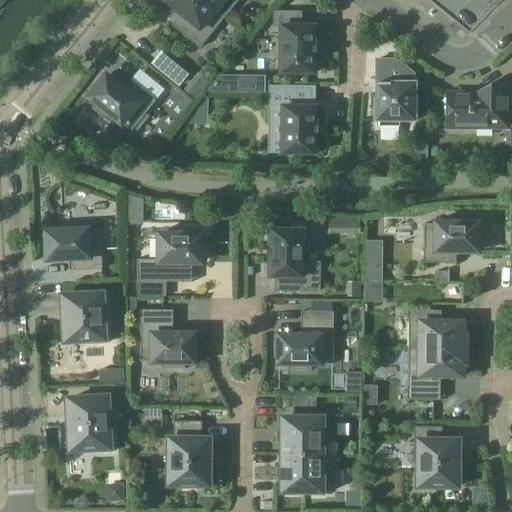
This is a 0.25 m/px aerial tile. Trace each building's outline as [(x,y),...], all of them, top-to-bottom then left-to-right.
[(200,47),(225,16),(204,0),(165,0),(165,1),(188,19),(179,30),(200,47)] [(204,0),(225,16),(237,0),(204,0)] [(301,13),(274,12),(274,26),(281,27),(280,73),(313,74),(313,60),(314,60),(314,41),(314,26),(301,26),(301,13)] [(161,53),(152,64),(179,85),(187,74),(161,53)] [(397,59),(379,59),(379,83),(377,83),(377,98),(375,98),(375,121),(379,121),(379,127),(400,127),(400,121),(415,121),(415,73),(397,59)] [(198,73),(184,90),(195,100),(209,82),(198,73)] [(207,92),(231,93),(231,76),(219,76),(219,77),(207,92)] [(93,93),(89,98),(96,103),(91,109),(110,124),(114,118),(131,132),(156,101),(136,85),(128,95),(106,77),(103,81),(100,79),(90,91),(93,93)] [(471,127),(507,127),(507,77),(475,95),(447,95),(447,119),(471,119),(471,127)] [(315,107),(311,107),(311,89),(270,88),(270,108),(283,108),(282,154),(315,154),(315,140),(316,140),(316,121),(315,121),(315,107)] [(204,98),(185,123),(207,124),(207,98),(204,98)] [(126,195),(126,210),(139,210),(139,198),(126,195)] [(424,224),(423,263),(449,264),(449,251),(477,252),(477,246),(481,246),(481,230),(478,230),(478,224),(469,224),(469,217),(445,217),(445,224),(424,224)] [(360,218),(329,218),(329,234),(360,233),(360,218)] [(47,254),(48,260),(76,258),(77,270),(102,269),(100,230),(79,231),(78,224),(55,225),(55,232),(46,233),(47,239),(43,239),(44,254),(47,254)] [(201,263),(201,257),(204,257),(204,242),(201,241),(201,236),(192,236),(192,229),(168,228),(168,235),(160,235),(159,260),(137,260),(137,282),(165,282),(186,283),(186,263),(201,263)] [(276,291),(319,291),(319,263),(302,263),(303,230),(270,230),(270,244),(269,244),(269,263),(270,263),(270,277),(276,277),(276,291)] [(382,270),(368,270),(367,282),(381,282),(382,270)] [(137,282),(137,297),(165,297),(165,282),(137,282)] [(365,296),(382,296),(383,284),(365,283),(365,296)] [(349,284),(349,298),(361,298),(361,284),(349,284)] [(102,294),(62,296),(63,313),(66,313),(66,319),(63,319),(64,325),(61,325),(61,336),(64,336),(65,342),(91,341),(91,344),(108,343),(107,327),(104,327),(103,311),(106,310),(106,300),(102,300),(102,294)] [(166,310),(140,310),(140,362),(162,362),(161,369),(185,369),(185,362),(194,362),(194,357),(198,357),(198,341),(194,341),(194,335),(173,335),(173,334),(166,334),(166,310)] [(408,311),(408,349),(465,350),(466,336),(462,336),(463,324),(434,324),(434,311),(408,311)] [(288,364),(288,370),(311,371),(311,364),(333,364),(334,312),(308,312),(308,336),(301,336),(279,336),(279,342),(276,342),(275,358),(279,358),(279,363),(288,364)] [(465,363),(465,350),(408,349),(407,400),(433,400),(433,376),(462,376),(462,363),(465,363)] [(124,382),(124,369),(112,369),(112,383),(124,382)] [(114,385),(115,399),(129,398),(129,384),(114,385)] [(66,433),(67,444),(70,444),(70,451),(97,450),(97,453),(113,452),(112,435),(110,436),(108,414),(111,414),(111,403),(108,403),(107,397),(67,399),(69,433),(66,433)] [(294,397),(294,407),(304,407),(304,397),(294,397)] [(330,455),(330,456),(338,456),(338,442),(330,442),(330,415),(311,415),(311,418),(282,418),(282,430),(276,430),(276,443),(282,443),(282,455),(330,455)] [(182,485),(209,486),(209,479),(212,479),(212,468),(209,468),(209,440),(202,440),(202,422),(173,421),(173,439),(169,439),(169,445),(166,445),(166,456),(169,456),(169,472),(166,472),(166,488),(182,489),(182,485)] [(461,441),(442,441),(442,427),(414,427),(413,459),(418,459),(418,473),(415,473),(415,490),(431,490),(431,487),(458,487),(458,481),(461,481),(461,470),(458,470),(458,454),(461,454),(461,441)] [(330,492),(330,456),(330,455),(282,455),(282,467),(276,467),(276,480),(282,480),(282,492),(311,492),(311,495),(322,495),(322,492),(330,492)]
